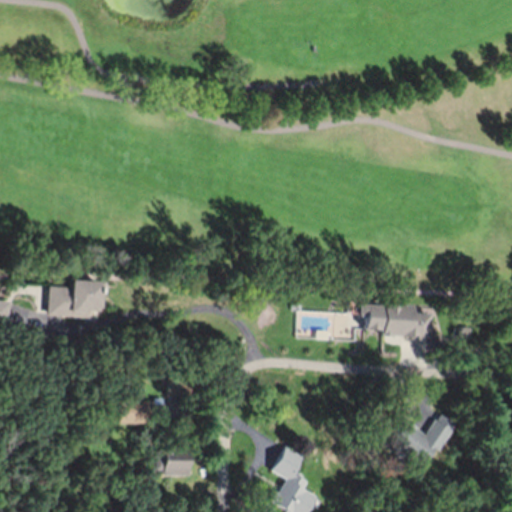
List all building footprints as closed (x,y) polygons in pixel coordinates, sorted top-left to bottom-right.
[(45,324),(97,325),(97,287),(65,287),(65,293),(46,293),(45,324)] [(428,341),(429,313),(349,311),(349,339),(428,341)] [(427,437),(401,424),(389,449),(416,462),(427,437)] [(315,511),(320,504),(303,494),(307,487),(290,477),(299,463),(281,452),(267,477),(284,487),(270,510),(274,511),(315,511)] [(157,482),(186,482),(186,458),(157,458),(157,482)]
